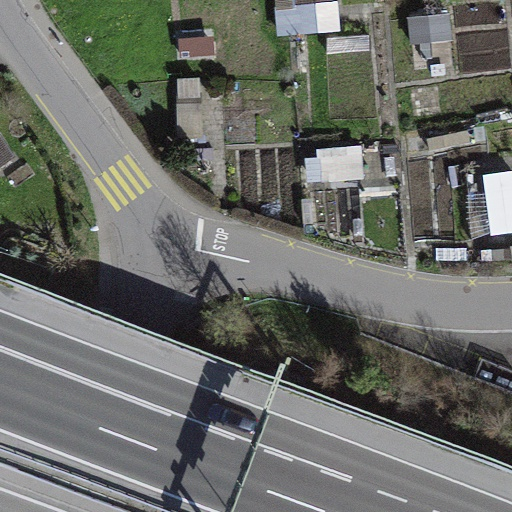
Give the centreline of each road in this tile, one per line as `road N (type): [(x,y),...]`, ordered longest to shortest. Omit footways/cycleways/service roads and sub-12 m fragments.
road 1 (motorway): [(330,511),(0,388)]
road 2 (residential): [(0,1),(130,190),(215,260)]
road 3 (residential): [(511,310),(409,313),(215,260)]
road 4 (residential): [(215,260),(200,332),(109,511)]
